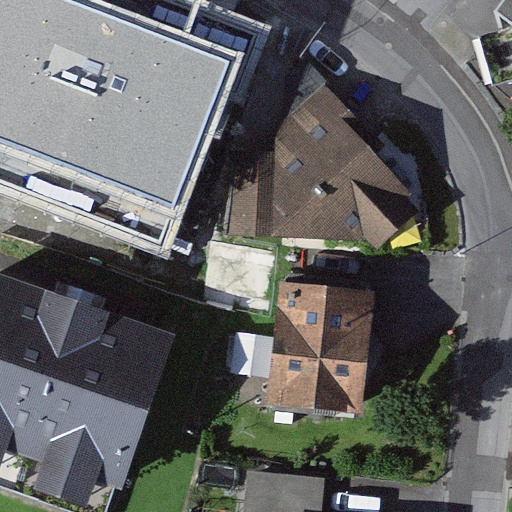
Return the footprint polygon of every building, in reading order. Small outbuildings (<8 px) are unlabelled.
[(0,0),(0,185),(161,247),(217,101),(240,109),(271,26),(202,0),(0,0)] [(511,8),(505,18),(510,34),(489,41),(503,85),(511,82),(511,8)] [(277,240),(383,251),(428,213),(324,92),(281,129),(280,157),(277,240)] [(233,239),(277,240),(280,157),(236,155),(233,239)] [(184,335),(0,269),(0,466),(122,510),(184,335)] [(392,294),(294,292),(292,408),(390,410),(392,294)] [(272,370),(278,335),(238,329),(233,364),(272,370)] [(252,511),(327,511),(330,484),(255,478),(252,511)]
